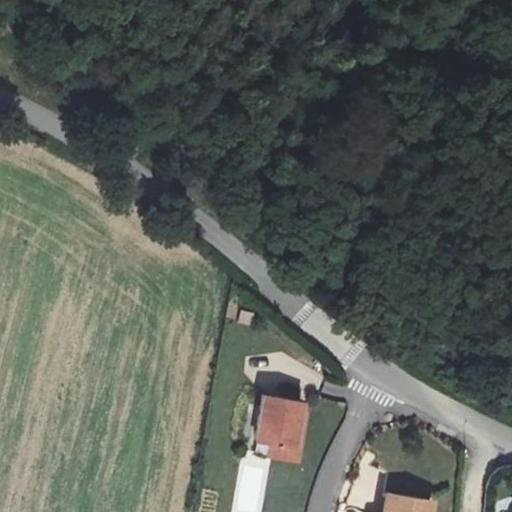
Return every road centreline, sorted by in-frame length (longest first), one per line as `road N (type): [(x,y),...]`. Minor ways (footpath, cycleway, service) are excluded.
road 1 (unclassified): [(0,97),(186,193),(322,332),(381,376)]
road 2 (residential): [(322,511),(381,376)]
road 3 (unclassified): [(381,376),(511,443)]
